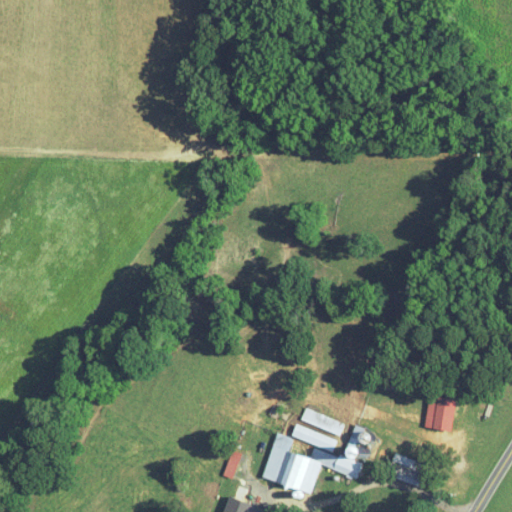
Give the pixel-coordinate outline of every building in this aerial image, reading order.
[(299,419),(339,436),(344,423),(305,406),(299,419)] [(331,452),(337,440),(296,422),(291,435),(331,452)] [(261,478),(310,493),(319,466),(357,478),(366,450),(360,448),(367,428),(353,423),(343,457),(312,447),(309,458),(289,451),(294,437),(276,432),(261,478)] [(241,453),(231,450),(222,475),(232,478),(241,453)] [(431,466),(395,452),(389,468),(397,471),(394,478),(422,489),(431,466)] [(263,511),(264,509),(229,496),(223,511),(263,511)]
